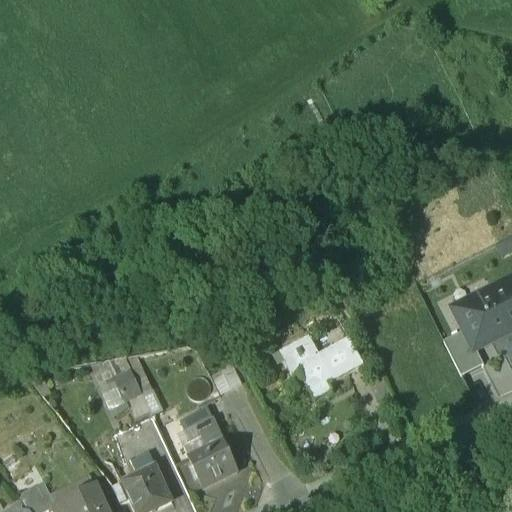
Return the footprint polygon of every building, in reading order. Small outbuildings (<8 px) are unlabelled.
[(511,277),(453,308),(465,331),(475,350),(511,331),(511,277)] [(475,350),(465,331),(443,342),(461,377),(483,366),(475,350)] [(333,348),(318,356),(308,338),(278,354),(286,369),(293,365),(314,404),(332,395),(327,386),(348,376),(344,370),(359,362),(350,346),(335,353),(333,348)] [(221,394),(243,384),(234,364),(213,374),(221,394)] [(133,413),(147,406),(134,378),(120,384),(133,413)] [(198,428),(213,422),(207,409),(180,421),(186,433),(198,428)] [(223,443),(223,444),(213,422),(198,428),(202,437),(182,445),(201,489),(237,474),(223,443)] [(150,511),(171,503),(150,454),(131,462),(136,474),(121,481),(135,511),(150,511)] [(53,503),(43,481),(17,493),(31,511),(38,511),(53,505),(53,503)] [(56,511),(106,511),(95,485),(53,503),(56,511)]
